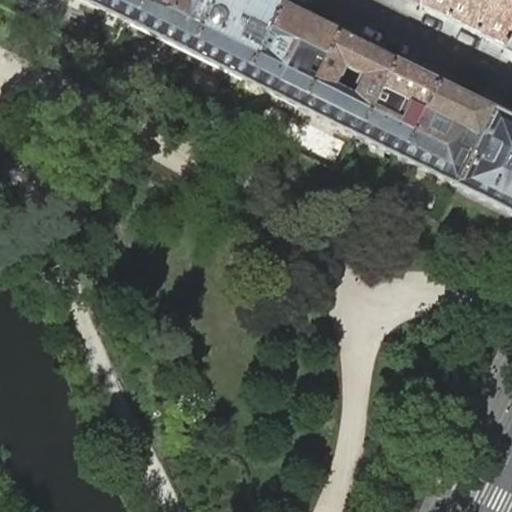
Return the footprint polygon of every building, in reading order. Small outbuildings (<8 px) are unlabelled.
[(77,0),(98,10),(102,0),(77,0)] [(102,0),(98,10),(126,24),(138,0),(102,0)] [(138,0),(126,24),(183,52),(208,0),(138,0)] [(208,0),(183,52),(239,80),(278,2),(272,0),(208,0)] [(457,25),(501,47),(511,25),(511,0),(416,0),(415,4),(457,25)] [(239,80),(268,94),(306,16),(278,2),(239,80)] [(268,94),(296,107),(334,30),(306,16),(268,94)] [(511,25),(501,47),(511,51),(511,25)] [(296,107),(352,135),(389,58),(334,30),(296,107)] [(352,135),(395,156),(434,80),(389,58),(352,135)] [(451,184),(490,107),(488,106),(434,80),(395,156),(451,184)] [(451,185),(511,215),(511,117),(490,107),(451,184),(451,185)]
